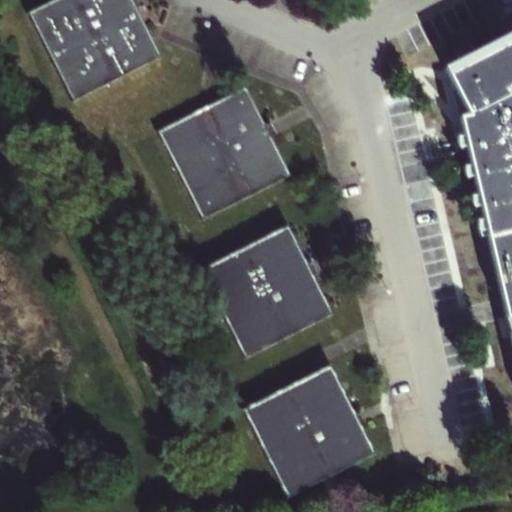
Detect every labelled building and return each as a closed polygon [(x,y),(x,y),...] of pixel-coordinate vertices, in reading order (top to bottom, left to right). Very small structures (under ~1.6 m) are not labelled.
[(129,0),(48,0),(25,12),(70,101),(158,56),(129,0)] [(511,34),(442,70),(468,118),(457,120),(511,354),(511,34)] [(245,84),(155,128),(200,217),(290,172),(245,84)] [(287,223),(196,267),(240,358),(330,311),(287,223)] [(327,365),(240,409),(285,499),(372,454),(327,365)]
